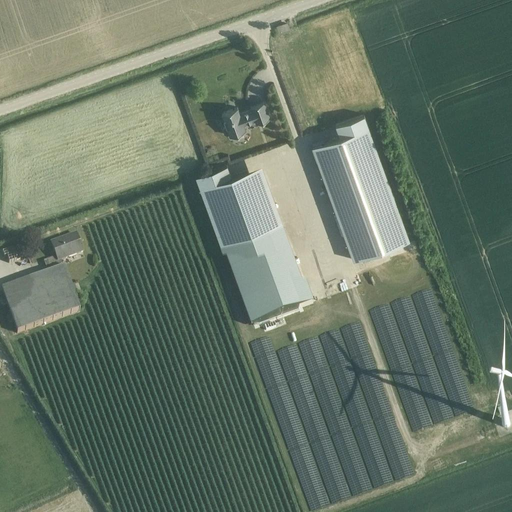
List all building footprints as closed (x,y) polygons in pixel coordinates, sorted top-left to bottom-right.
[(284,20),(286,30),(297,28),(295,17),(284,20)] [(229,134),(229,136),(245,130),(243,124),(255,120),(256,123),(270,118),(264,102),(250,107),(251,109),(239,113),(237,107),(221,113),(226,126),(224,127),(223,130),(224,133),(227,135),(229,134)] [(409,239),(364,114),(335,125),(339,136),(311,146),(353,260),(409,239)] [(227,164),(196,175),(221,244),(269,227),(248,169),(231,175),(227,164)] [(221,244),(251,326),(253,325),(299,309),(269,227),(221,244)] [(14,322),(18,334),(80,311),(61,261),(83,253),(76,235),(51,244),(56,257),(43,262),(48,274),(2,291),(5,300),(1,301),(3,307),(7,305),(12,316),(7,318),(9,324),(14,322)]
